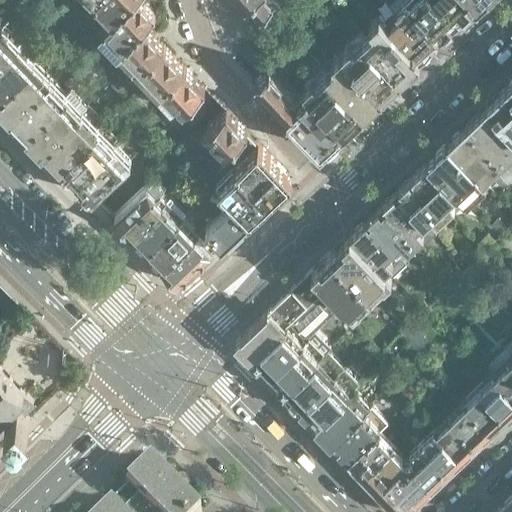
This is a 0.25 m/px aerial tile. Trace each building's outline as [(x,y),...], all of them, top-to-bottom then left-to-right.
[(130,0),(96,0),(113,17),(130,0)] [(144,22),(156,11),(145,0),(130,0),(113,17),(104,25),(122,44),(144,22)] [(242,0),(245,3),(241,8),(252,20),(272,0),(242,0)] [(439,38),(402,0),(392,0),(379,13),(420,56),(439,38)] [(458,20),(439,0),(402,0),(439,38),(458,20)] [(477,2),(475,0),(439,0),(458,20),(477,2)] [(420,56),(379,13),(370,21),(377,29),(367,38),(401,74),(420,56)] [(306,49),(324,31),(315,21),(296,39),(306,49)] [(139,68),(142,65),(164,43),(144,22),(122,44),(133,55),(130,58),(139,68)] [(0,60),(14,47),(0,31),(0,60)] [(401,74),(367,38),(357,48),(350,40),(341,48),(382,92),(401,74)] [(0,93),(31,63),(23,56),(28,52),(19,42),(14,47),(0,60),(0,93)] [(159,89),(162,86),(185,65),(164,43),(142,65),(153,76),(150,79),(159,89)] [(382,92),(341,48),(332,57),(339,65),(329,74),(363,110),(382,92)] [(298,97),(276,73),(285,65),(278,58),(256,79),(255,80),(286,113),(300,100),(298,98),(298,97)] [(0,98),(13,112),(46,79),(31,63),(0,93),(0,98)] [(180,110),(204,87),(205,86),(185,65),(162,86),(174,98),(171,100),(180,110)] [(363,110),(329,74),(319,83),(312,76),(303,84),(307,89),(344,128),(363,110)] [(29,128),(62,96),(46,79),(13,112),(21,120),(19,124),(23,128),(27,127),(29,128)] [(511,91),(506,85),(486,103),(511,130),(511,91)] [(344,128),(307,89),(298,97),(298,98),(300,100),(286,113),(318,147),(324,147),(344,128)] [(45,146),(45,145),(78,113),(62,96),(29,128),(28,129),(30,131),(29,135),(33,139),(37,138),(45,146)] [(511,152),(511,130),(486,103),(467,122),(511,169),(511,156),(509,159),(507,157),(511,152)] [(247,130),(226,108),(225,110),(201,132),(211,142),(214,139),(225,151),(247,130)] [(61,161),(94,129),(78,113),(45,145),(61,161)] [(511,176),(511,169),(467,122),(447,140),(484,179),(499,164),(501,166),(498,169),(508,180),(511,176)] [(77,177),(110,145),(94,129),(61,161),(77,177)] [(484,179),(447,140),(444,143),(442,142),(436,148),(436,150),(428,158),(462,193),(466,197),(484,180),(484,179)] [(289,174),(258,142),(235,164),(237,166),(269,199),(289,179),(289,174)] [(94,194),(127,162),(110,145),(77,177),(76,178),(93,195),(94,194)] [(462,193),(428,158),(412,173),(447,210),(455,202),(454,201),(462,193)] [(216,182),(206,171),(200,165),(190,175),(206,192),(216,182)] [(269,199),(237,166),(219,183),(234,199),(250,216),(269,199)] [(447,210),(412,173),(397,187),(430,223),(431,225),(447,210)] [(131,233),(163,202),(147,185),(115,215),(114,216),(131,233)] [(430,223),(397,187),(381,202),(416,239),(424,231),(423,230),(430,223)] [(222,242),(250,216),(234,199),(206,226),(211,231),(222,242)] [(147,249),(179,218),(163,202),(131,233),(147,249)] [(416,239),(381,202),(366,217),(399,252),(406,245),(408,247),(416,239)] [(399,252),(366,217),(350,231),(385,268),(393,260),(392,259),(399,252)] [(163,266),(195,235),(179,218),(147,249),(163,266)] [(179,283),(212,252),(222,242),(211,231),(201,241),(195,235),(163,266),(179,283)] [(385,268),(350,231),(331,249),(367,287),(378,276),(384,281),(391,274),(385,268)] [(367,287),(331,249),(312,267),(353,310),(361,303),(355,298),(367,287)] [(471,279),(494,257),(487,250),(465,272),(471,279)] [(471,279),(465,272),(462,269),(457,274),(467,286),(473,281),(471,279)] [(321,291),(305,274),(291,288),(297,294),(307,304),(321,291)] [(467,286),(457,274),(451,280),(462,291),(467,286)] [(301,310),(291,299),(297,294),(291,288),(271,307),(287,323),(301,310)] [(337,307),(321,291),(307,304),(323,321),(337,307)] [(307,304),(297,294),(291,299),(301,310),(307,304)] [(302,339),(291,327),(305,314),(317,326),(323,321),(307,304),(301,310),(287,323),(251,357),(253,359),(253,358),(256,361),(255,362),(261,367),(263,370),(267,374),(302,339)] [(251,357),(287,323),(271,307),(235,340),(245,351),(246,351),(251,357)] [(417,338),(406,327),(400,332),(411,343),(417,338)] [(411,343),(400,332),(395,338),(405,349),(411,343)] [(283,390),(315,359),(318,356),(302,339),(267,374),(268,377),(274,383),(277,384),(283,390)] [(511,355),(494,373),(511,391),(511,355)] [(299,407),(332,376),(315,359),(283,390),(299,407)] [(0,434),(1,434),(0,433),(0,432),(11,421),(18,429),(24,422),(31,416),(30,416),(24,409),(34,399),(25,390),(15,380),(6,370),(0,364),(0,434)] [(315,424),(351,389),(335,373),(332,376),(299,407),(305,413),(306,413),(306,417),(312,423),(315,423),(315,424)] [(511,411),(511,391),(494,373),(465,400),(493,429),(511,411)] [(331,440),(363,409),(367,406),(351,389),(315,424),(317,425),(317,428),(323,434),(326,434),(331,440)] [(493,429),(465,400),(436,428),(464,457),(493,429)] [(348,458),(377,430),(380,427),(363,409),(331,440),(338,447),(338,449),(345,457),(347,456),(348,458)] [(464,457),(436,428),(410,453),(410,458),(435,485),(464,457)] [(402,462),(402,458),(402,455),(377,430),(348,458),(359,468),(358,470),(365,477),(366,476),(377,487),(402,462)] [(406,511),(435,485),(410,458),(402,458),(402,462),(377,487),(396,506),(395,510),(397,511),(406,511)] [(199,511),(159,471),(152,463),(129,486),(140,497),(132,505),(137,511),(199,511)] [(511,511),(511,493),(493,511),(511,511)] [(137,511),(132,505),(124,511),(121,511),(112,502),(102,511),(137,511)]
